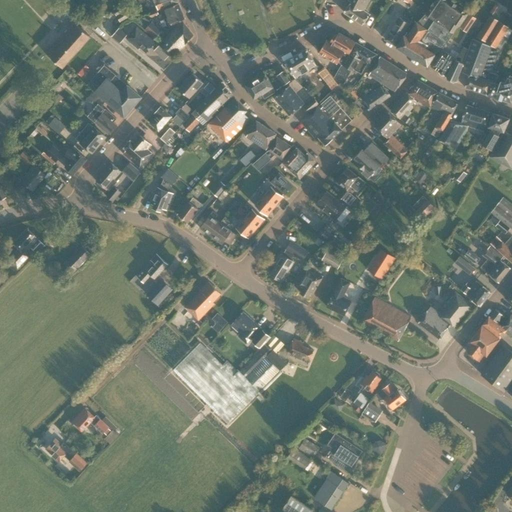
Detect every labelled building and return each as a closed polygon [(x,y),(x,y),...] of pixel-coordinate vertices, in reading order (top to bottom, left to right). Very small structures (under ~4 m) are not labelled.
[(154,0),(158,9),(160,9),(179,2),(178,0),(154,0)] [(344,13),(362,25),(369,15),(363,10),(369,1),(368,0),(348,0),(351,2),(344,13)] [(418,21),(408,36),(405,34),(397,47),(427,66),(435,54),(434,54),(435,52),(441,50),(442,50),(446,43),(449,39),(459,25),(460,26),(468,12),(463,10),(450,0),(434,0),(425,13),(418,21)] [(113,10),(117,17),(125,12),(129,10),(125,3),(113,10)] [(185,19),(179,3),(161,10),(162,14),(159,15),(160,18),(163,17),(167,26),(185,19)] [(128,17),(125,12),(117,17),(120,22),(128,17)] [(469,14),(463,23),(469,27),(476,18),(469,14)] [(474,40),(496,49),(503,38),(506,40),(511,30),(511,28),(489,15),(479,31),(474,39),(474,40)] [(143,17),(138,23),(145,29),(151,22),(145,17),(143,17)] [(412,21),(406,17),(403,20),(400,18),(386,39),(396,46),(412,21)] [(75,19),(51,54),(71,68),(95,33),(75,19)] [(162,29),(160,27),(152,20),(151,22),(145,29),(155,37),(162,29)] [(180,23),(160,44),(159,45),(159,46),(154,51),(164,60),(170,54),(173,57),(194,35),(183,22),(180,23)] [(112,35),(120,42),(127,34),(119,27),(112,35)] [(136,48),(138,46),(147,53),(156,43),(137,27),(126,39),(136,48)] [(474,39),(479,31),(474,28),(470,36),(474,39)] [(348,54),(355,42),(338,33),(336,36),(334,35),(330,42),(327,41),(319,53),(338,64),(344,52),(348,54)] [(496,49),(474,40),(473,39),(470,48),(466,59),(464,63),(461,71),(470,75),(465,87),(485,94),(490,81),(487,80),(487,79),(495,82),(497,75),(489,73),(490,70),(491,71),(499,50),(496,49)] [(355,42),(348,54),(342,65),(351,71),(352,69),(356,71),(358,68),(363,71),(367,64),(370,65),(376,55),(355,42)] [(466,59),(470,48),(465,45),(459,53),(458,55),(466,59)] [(452,49),(449,55),(456,59),(458,55),(459,53),(452,49)] [(307,50),(285,62),(295,78),(316,66),(307,50)] [(449,55),(449,54),(442,50),(431,66),(438,71),(439,74),(442,76),(445,76),(446,76),(449,70),(456,59),(449,55)] [(368,76),(394,92),(406,77),(406,74),(380,57),(368,76)] [(461,71),(464,63),(456,59),(449,70),(446,78),(456,82),(461,71)] [(78,74),(81,77),(89,68),(86,65),(78,74)] [(105,101),(124,117),(141,98),(115,76),(116,74),(104,65),(91,81),(90,80),(87,85),(93,90),(95,92),(98,95),(105,101)] [(324,67),(318,72),(332,89),(338,84),(324,67)] [(511,72),(507,70),(502,81),(501,81),(500,84),(492,82),(487,95),(511,103),(511,101),(511,72)] [(290,81),(283,71),(276,75),(283,85),(290,81)] [(203,83),(192,74),(179,89),(190,99),(203,83)] [(273,87),(265,74),(246,85),(254,98),(262,94),(265,98),(275,92),(272,88),(273,87)] [(62,84),(56,79),(49,87),(55,92),(62,84)] [(414,97),(419,100),(429,107),(438,92),(429,87),(417,80),(409,95),(414,97)] [(232,94),(223,82),(206,98),(191,114),(192,115),(182,125),(188,132),(199,121),(203,125),(207,120),(208,121),(218,110),(217,109),(232,94)] [(210,93),(216,87),(209,82),(204,88),(210,93)] [(304,103),(290,86),(275,98),(290,115),(304,103)] [(363,98),(366,102),(371,109),(390,95),(385,89),(383,90),(381,86),(376,88),(363,98)] [(419,100),(414,97),(413,98),(406,93),(391,111),(403,121),(411,112),(410,111),(419,100)] [(443,132),(452,118),(450,117),(458,102),(439,93),(431,106),(441,112),(443,114),(435,127),(436,127),(441,131),(443,132)] [(101,106),(105,101),(98,95),(91,102),(96,106),(99,109),(101,106)] [(318,106),(301,122),(316,139),(318,137),(325,145),(342,130),(341,129),(352,119),(331,95),(318,106)] [(247,111),(235,97),(207,125),(209,126),(210,125),(228,143),(241,130),(251,121),(244,113),(247,111)] [(319,104),(314,98),(303,107),(308,113),(319,104)] [(452,118),(443,132),(441,136),(456,145),(469,124),(484,128),(489,112),(467,105),(462,121),(453,117),(452,118)] [(87,116),(94,122),(105,109),(101,106),(99,109),(96,106),(87,116)] [(160,106),(160,107),(154,113),(157,115),(150,123),(159,131),(172,117),(160,106)] [(189,116),(181,107),(175,113),(177,114),(184,121),(189,116)] [(363,110),(360,107),(355,112),(357,115),(363,110)] [(110,131),(111,132),(117,125),(113,122),(115,118),(105,109),(94,122),(108,134),(110,131)] [(384,143),(401,158),(409,150),(392,135),(401,124),(387,111),(374,126),(388,138),(384,143)] [(177,114),(173,119),(180,126),(184,121),(177,114)] [(486,134),(480,144),(493,151),(502,136),(501,136),(503,133),(503,132),(508,119),(493,114),(489,125),(486,124),(483,133),(486,134)] [(55,117),(50,122),(48,125),(59,134),(65,126),(55,117)] [(246,137),(265,149),(267,147),(276,134),(256,121),(246,137)] [(89,122),(79,134),(83,138),(80,142),(92,153),(106,137),(106,136),(89,122)] [(174,131),(169,127),(160,138),(165,142),(174,131)] [(441,131),(436,127),(432,133),(437,137),(441,131)] [(511,133),(510,135),(504,132),(490,157),(511,168),(511,133)] [(123,153),(139,167),(152,153),(146,148),(150,144),(140,135),(133,143),(130,140),(123,148),(126,150),(123,153)] [(291,146),(277,137),(268,150),(275,154),(276,155),(278,153),(284,158),(291,146)] [(169,145),(165,142),(162,147),(169,153),(173,148),(169,145)] [(389,159),(371,142),(364,150),(362,149),(353,159),(359,164),(358,165),(363,170),(361,172),(368,178),(369,177),(374,181),(374,182),(386,170),(381,166),(389,159)] [(63,153),(53,145),(46,154),(55,162),(63,153)] [(73,174),(86,159),(71,146),(63,156),(67,159),(65,162),(67,164),(65,167),(73,174)] [(307,153),(305,155),(296,148),(283,163),(300,178),(315,161),(307,153)] [(256,156),(250,150),(240,159),(246,166),(256,156)] [(268,150),(264,153),(270,159),(275,154),(268,150)] [(28,165),(31,163),(33,160),(23,151),(18,157),(28,165)] [(201,178),(208,169),(204,166),(208,161),(199,154),(195,159),(189,153),(181,162),(201,178)] [(260,169),(270,159),(264,153),(253,164),(259,170),(260,169)] [(122,171),(132,179),(139,171),(130,162),(122,171)] [(122,173),(111,163),(95,181),(106,190),(109,187),(111,188),(117,181),(116,180),(122,173)] [(45,175),(34,166),(21,182),(32,191),(45,175)] [(341,174),(341,175),(336,181),(345,189),(339,196),(349,204),(355,198),(348,192),(355,183),(353,182),(358,177),(347,167),(341,174)] [(460,181),(467,174),(460,168),(454,176),(460,181)] [(417,177),(422,181),(427,175),(421,171),(417,177)] [(410,176),(406,172),(401,177),(406,181),(410,176)] [(268,179),(285,194),(293,186),(279,173),(276,176),(272,173),(268,179)] [(211,192),(217,197),(226,186),(221,181),(211,192)] [(107,195),(113,200),(122,191),(116,186),(113,189),(112,189),(107,195)] [(173,193),(160,187),(158,186),(151,202),(154,204),(152,207),(160,210),(161,210),(162,207),(164,208),(167,201),(169,202),(173,193)] [(263,195),(275,206),(284,196),(272,186),(263,195)] [(225,189),(218,197),(222,201),(229,193),(225,189)] [(333,219),(335,220),(346,207),(327,191),(316,204),(329,215),(329,216),(332,219),(333,219)] [(377,192),(374,196),(385,206),(389,202),(377,192)] [(267,216),(275,206),(263,195),(255,205),(267,216)] [(511,203),(503,196),(491,212),(511,228),(511,203)] [(178,215),(188,222),(198,208),(197,207),(200,202),(193,197),(189,202),(188,201),(178,215)] [(234,208),(239,203),(234,198),(230,204),(234,208)] [(427,199),(416,211),(423,219),(435,207),(427,199)] [(240,207),(236,212),(241,215),(245,211),(240,207)] [(244,217),(256,228),(264,219),(252,208),(244,217)] [(214,218),(217,214),(212,210),(209,215),(200,228),(211,235),(220,222),(214,218)] [(248,237),(256,228),(244,217),(236,227),(248,237)] [(506,234),(511,227),(501,220),(496,226),(506,234)] [(220,222),(211,235),(222,243),(225,240),(230,244),(237,234),(220,222)] [(316,231),(326,239),(333,230),(324,222),(316,231)] [(37,253),(44,246),(26,228),(12,243),(18,249),(7,260),(16,269),(27,257),(24,254),(30,247),(37,253)] [(511,233),(505,242),(502,239),(502,240),(497,235),(490,243),(495,247),(511,261),(511,233)] [(303,261),(309,251),(291,239),(285,249),(286,249),(283,254),(280,253),(273,264),(272,265),(275,266),(270,274),(279,280),(285,270),(287,271),(294,261),(291,260),(294,255),(303,261)] [(82,244),(61,266),(71,276),(92,254),(82,244)] [(489,259),(486,261),(492,266),(487,272),(499,283),(511,268),(501,260),(503,256),(490,246),(483,254),(489,259)] [(321,260),(337,269),(344,257),(328,248),(321,260)] [(381,248),(367,269),(382,279),(396,258),(381,248)] [(464,255),(475,264),(480,258),(469,249),(469,250),(465,255),(464,255)] [(157,254),(137,276),(143,281),(147,276),(148,277),(150,274),(154,278),(167,264),(157,254)] [(465,271),(470,264),(460,255),(454,262),(465,271)] [(307,269),(303,276),(298,285),(302,288),(300,292),(308,297),(311,293),(313,294),(322,277),(307,269)] [(366,272),(362,282),(368,284),(371,274),(366,272)] [(154,292),(150,297),(158,305),(173,289),(161,278),(151,289),(154,292)] [(327,307),(344,315),(351,301),(342,297),(349,283),(341,279),(327,307)] [(221,294),(208,281),(199,290),(200,291),(184,307),(198,320),(214,303),(212,302),(221,294)] [(466,284),(461,290),(466,294),(465,294),(480,306),(491,293),(477,281),(471,288),(466,284)] [(450,324),(456,329),(473,307),(454,292),(442,306),(444,307),(439,313),(431,307),(419,323),(439,338),(450,324)] [(362,322),(398,341),(411,317),(375,298),(362,322)] [(490,316),(500,324),(505,317),(503,315),(503,314),(496,308),(490,316)] [(260,328),(242,311),(232,323),(241,332),(237,335),(245,343),(260,328)] [(218,324),(214,328),(219,332),(222,328),(228,322),(223,318),(222,317),(218,312),(214,317),(217,320),(218,324)] [(482,325),(499,339),(505,332),(511,337),(511,314),(502,326),(500,324),(490,316),(489,316),(482,325)] [(482,362),(499,339),(482,325),(468,342),(472,345),(467,352),(482,362)] [(269,336),(262,330),(251,342),(258,348),(269,336)] [(207,346),(210,343),(200,332),(197,335),(207,346)] [(286,357),(286,355),(291,346),(285,343),(274,333),(271,336),(260,348),(240,369),(260,390),(280,369),(288,363),(290,359),(286,357)] [(307,366),(307,364),(313,351),(303,346),(304,343),(293,339),(291,346),(286,355),(286,357),(290,359),(307,366)] [(228,424),(256,396),(260,392),(238,369),(237,369),(227,360),(223,364),(200,342),(193,349),(173,370),(208,404),(228,424)] [(504,390),(511,378),(511,351),(503,345),(482,373),(504,390)] [(367,398),(369,399),(372,394),(371,394),(377,386),(376,385),(381,379),(372,373),(369,378),(367,377),(365,380),(364,379),(360,385),(364,388),(361,394),(355,402),(362,406),(367,398)] [(389,385),(376,394),(380,400),(383,399),(384,398),(392,410),(404,401),(403,400),(405,398),(402,394),(401,395),(397,389),(394,391),(389,385)] [(331,402),(330,404),(340,411),(344,405),(344,404),(335,397),(331,402)] [(362,413),(375,422),(381,412),(368,403),(362,413)] [(76,416),(71,421),(81,430),(90,421),(103,434),(104,432),(108,435),(105,438),(110,443),(116,437),(118,435),(114,430),(117,427),(105,416),(101,420),(101,419),(101,418),(97,414),(94,417),(84,407),(76,416)] [(324,456),(346,472),(361,451),(334,432),(326,443),(331,447),(324,456)] [(61,445),(54,438),(45,449),(58,461),(64,454),(70,460),(69,461),(79,471),(87,462),(77,453),(76,453),(64,442),(61,445)] [(319,447),(305,438),(299,447),(313,457),(319,447)] [(381,454),(387,444),(380,439),(375,440),(371,448),(381,454)] [(305,468),(312,459),(294,447),(288,457),(305,468)] [(349,482),(332,471),(314,497),(331,509),(349,482)] [(283,508),(288,511),(316,511),(291,495),(283,508)]
